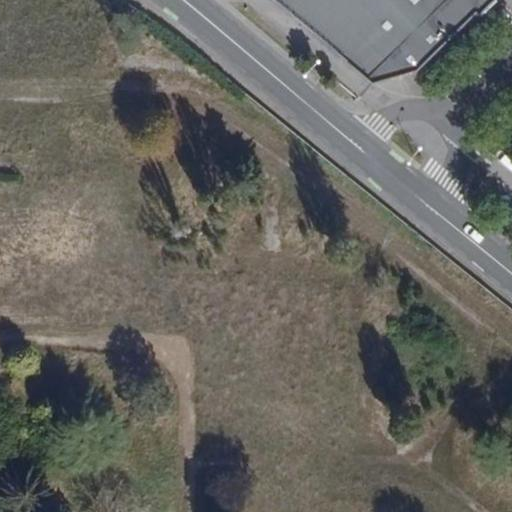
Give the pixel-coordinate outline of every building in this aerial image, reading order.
[(102,62),(103,0),(5,0),(5,60),(102,62)] [(276,0),(373,79),(416,68),(475,8),(480,12),(492,0),(276,0)] [(134,183),(45,183),(44,324),(133,325),(134,183)] [(251,404),(331,405),(332,310),(310,309),(310,284),(213,283),(213,310),(186,309),(186,327),(204,327),(203,443),(265,444),(265,423),(251,423),(251,404)] [(387,451),(390,461),(414,453),(410,443),(387,451)]
